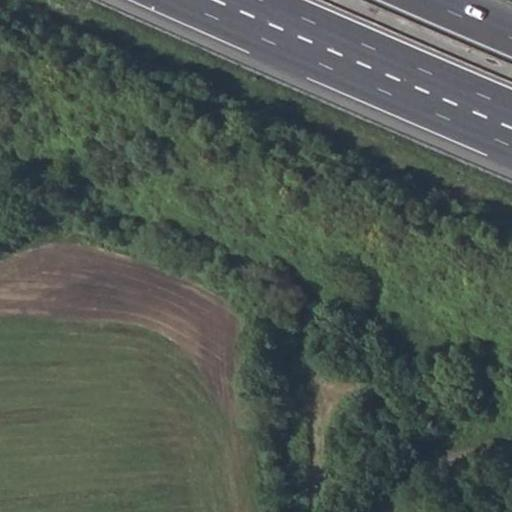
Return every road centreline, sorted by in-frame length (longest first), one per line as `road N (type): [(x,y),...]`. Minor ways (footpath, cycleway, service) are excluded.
road 1 (trunk): [(248,0),(511,111)]
road 2 (unclassified): [(298,511),(287,313)]
road 3 (unclassified): [(382,511),(439,466),(511,459)]
